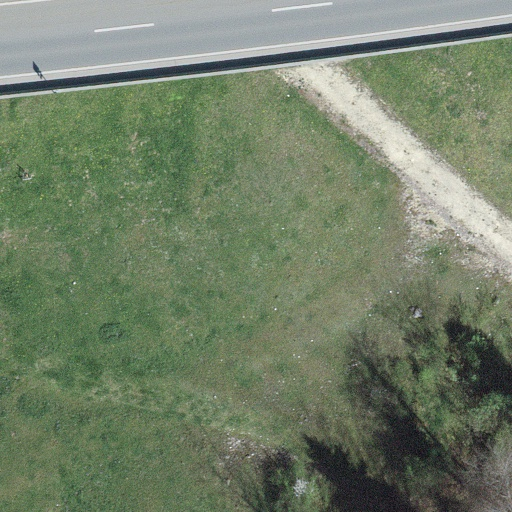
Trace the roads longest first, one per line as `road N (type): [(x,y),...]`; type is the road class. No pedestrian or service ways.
road 1 (track): [(263,0),(344,94),(511,245)]
road 2 (motorway): [(0,41),(330,0)]
